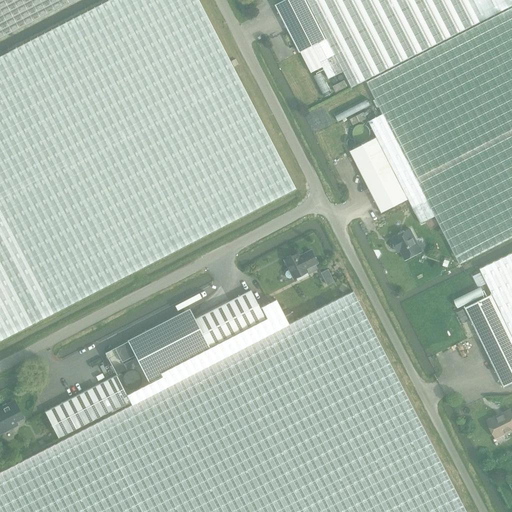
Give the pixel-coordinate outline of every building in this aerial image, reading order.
[(0,0),(0,39),(75,0),(0,0)] [(0,56),(0,341),(296,189),(198,0),(109,0),(9,52),(0,56)] [(300,53),(301,52),(312,73),(323,67),(329,79),(344,72),(352,88),(511,6),(511,0),(286,0),(276,6),(300,53)] [(409,200),(421,224),(435,217),(460,265),(511,238),(511,8),(367,83),(383,115),(369,122),(377,138),(350,152),(382,213),(409,200)] [(344,81),(333,87),(336,93),(347,87),(344,81)] [(364,113),(350,120),(353,126),(367,119),(364,113)] [(398,252),(401,251),(406,260),(422,252),(410,230),(394,238),(395,239),(392,240),(398,252)] [(287,259),(284,260),(289,270),(286,272),(285,275),(286,278),(289,279),(293,277),(294,279),(307,272),(306,269),(317,263),(311,251),(299,256),(298,253),(291,256),(290,256),(287,258),(287,259)] [(492,295),(465,308),(504,388),(511,384),(511,254),(480,270),(482,272),(473,277),(478,288),(487,284),(492,295)] [(115,348),(122,362),(135,355),(150,383),(267,323),(260,308),(251,290),(195,319),(189,309),(127,340),(128,341),(115,348)] [(272,301),(260,308),(267,323),(150,383),(127,395),(130,402),(132,405),(0,473),(0,511),(466,511),(353,292),(289,325),(276,300),(273,302),(272,301)] [(463,324),(469,321),(464,310),(458,313),(463,324)] [(59,439),(130,402),(127,395),(123,388),(116,375),(45,412),(59,439)] [(24,418),(14,401),(0,407),(0,434),(18,426),(16,422),(24,418)] [(505,434),(505,435),(511,431),(511,412),(511,410),(487,422),(496,439),(505,434)]
